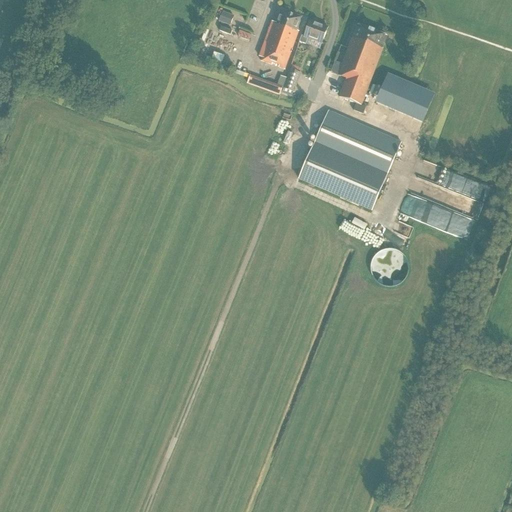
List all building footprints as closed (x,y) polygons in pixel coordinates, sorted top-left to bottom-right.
[(273,20),(258,61),(277,68),(277,66),(283,68),(285,69),(299,33),(296,32),(301,18),(280,10),(276,21),(273,20)] [(321,44),(327,27),(310,21),(304,37),(301,36),(299,42),(305,44),(307,39),(321,44)] [(221,24),(219,31),(228,34),(230,29),(239,33),(242,26),(233,23),(231,27),(221,24)] [(387,36),(358,25),(352,39),(351,39),(337,76),(346,79),(339,97),(356,104),(353,111),(363,114),(365,107),(361,105),(387,36)] [(244,26),(242,33),(254,37),(256,30),(244,26)] [(229,53),(231,49),(216,43),(214,48),(229,53)] [(279,95),(282,88),(289,70),(285,69),(283,68),(277,86),(249,76),(247,83),(279,95)] [(434,86),(387,68),(376,96),(423,114),(434,86)] [(289,70),(282,88),(293,92),(299,73),(289,70)] [(371,212),(401,144),(328,112),(299,181),(371,212)] [(453,169),(449,181),(482,193),(487,181),(453,169)] [(478,215),(410,195),(407,207),(475,227),(478,215)] [(427,234),(430,227),(399,214),(396,221),(427,234)] [(369,236),(378,238),(380,228),(370,227),(369,236)]
